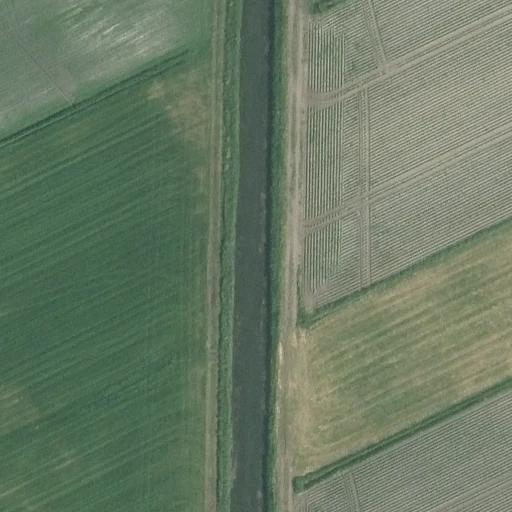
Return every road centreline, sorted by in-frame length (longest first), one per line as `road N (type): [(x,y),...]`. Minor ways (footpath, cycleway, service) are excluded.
road 1 (track): [(209,511),(219,0)]
road 2 (track): [(292,332),(299,0)]
